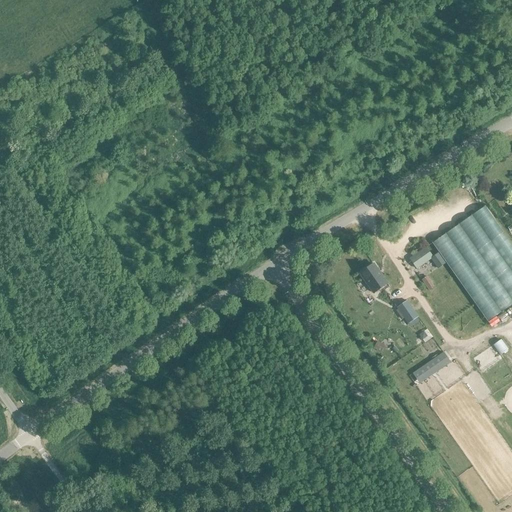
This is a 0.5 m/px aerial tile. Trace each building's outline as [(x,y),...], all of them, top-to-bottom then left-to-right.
[(432,243),(487,322),(511,304),(511,245),(484,207),(432,243)] [(426,248),(409,260),(416,269),(433,258),(426,248)] [(373,265),(359,275),(373,294),(387,285),(373,265)] [(427,277),(422,280),(429,291),(434,287),(427,277)] [(407,301),(397,308),(408,324),(418,317),(407,301)]
